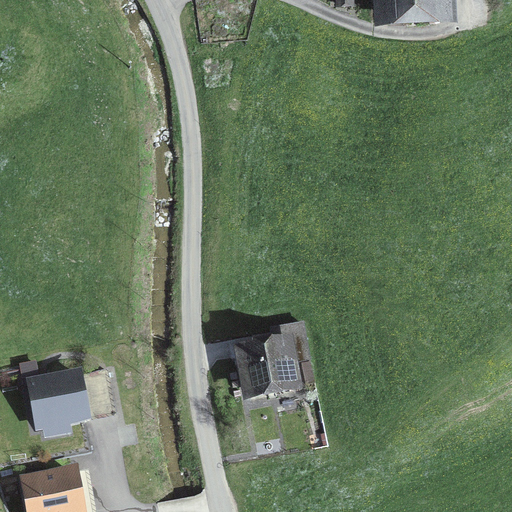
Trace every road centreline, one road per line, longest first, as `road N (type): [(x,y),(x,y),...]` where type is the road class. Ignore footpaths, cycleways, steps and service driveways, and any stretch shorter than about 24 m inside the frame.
road 1 (unclassified): [(221,511),(193,366),(181,96),(154,0)]
road 2 (track): [(299,0),(384,36),(447,33)]
